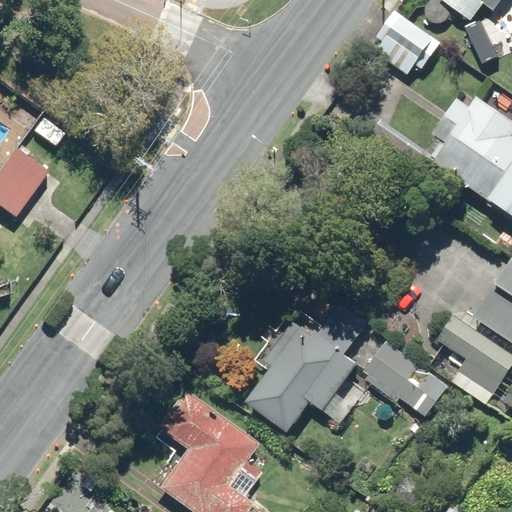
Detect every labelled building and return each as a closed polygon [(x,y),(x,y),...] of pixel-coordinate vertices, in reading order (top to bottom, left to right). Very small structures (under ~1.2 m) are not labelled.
[(500,14),(510,0),(445,0),(476,23),(489,6),(500,14)] [(409,18),(400,12),(381,39),(388,44),(380,54),(413,77),(421,66),(427,71),(446,44),(421,27),(423,24),(411,15),(409,18)] [(435,160),(511,214),(511,118),(483,98),(479,104),(468,96),(439,137),(448,143),(435,160)] [(17,149),(0,171),(0,206),(17,220),(51,174),(17,149)] [(511,270),(501,286),(511,293),(511,270)] [(511,305),(495,294),(479,319),(511,340),(511,305)] [(277,369),(252,404),(294,435),(315,405),(329,415),(364,366),(351,357),(373,325),(345,305),(324,334),(320,332),(317,336),(299,323),(269,363),(277,369)] [(511,376),(511,351),(460,317),(443,343),(471,361),(456,383),(492,407),(511,376)] [(404,400),(430,419),(452,388),(434,375),(426,386),(416,378),(424,367),(391,343),(379,358),(376,359),(366,372),(373,377),(368,383),(400,406),(404,400)] [(187,392),(159,430),(188,451),(160,490),(191,511),(249,511),(254,505),(246,499),(263,474),(248,463),(261,445),(187,392)]
